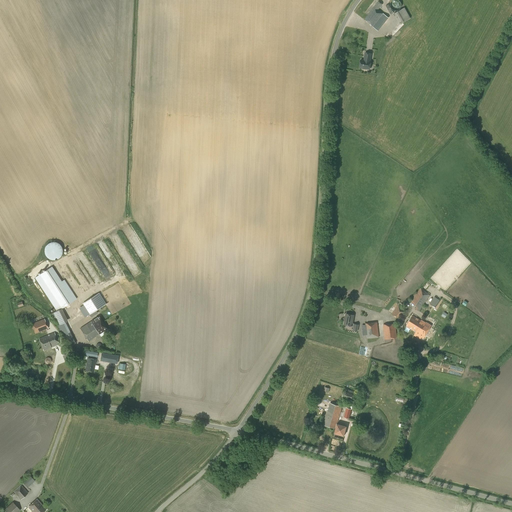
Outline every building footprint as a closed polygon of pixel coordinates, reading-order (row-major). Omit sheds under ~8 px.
[(395,11),(396,11),(397,11),(398,10),(399,9),(400,9),(401,8),(401,7),(401,6),(401,5),(401,4),(401,3),(400,2),(400,1),(399,1),(398,0),(393,0),(392,1),(391,2),(391,3),(390,4),(390,5),(390,6),(391,7),(391,8),(392,9),(393,10),(394,10),(395,11)] [(378,31),(388,18),(378,9),(382,4),(378,1),(364,19),(366,22),(367,21),(370,24),(370,25),(372,27),(373,26),(378,31)] [(405,8),(394,13),(399,24),(411,19),(405,8)] [(370,61),(371,54),(366,53),(364,61),(361,60),(360,67),(363,68),(363,69),(366,69),(367,68),(370,69),(371,62),(370,61)] [(51,260),(53,260),(54,260),(56,260),(57,259),(59,258),(60,257),(61,256),(62,255),(62,253),(63,252),(63,250),(62,249),(62,247),(61,246),(60,245),(59,244),(58,243),(57,242),(55,242),(54,242),(52,242),(51,242),(49,243),(48,244),(47,245),(46,246),(45,247),(44,249),(44,250),(44,252),(45,253),(45,255),(46,256),(47,257),(48,258),(50,259),(51,260)] [(35,277),(57,311),(62,308),(77,299),(70,289),(68,291),(52,266),(35,277)] [(424,304),(430,295),(421,288),(414,297),(424,304)] [(99,293),(82,303),(83,305),(79,307),(85,317),(90,314),(91,316),(98,312),(96,310),(106,304),(99,293)] [(428,306),(424,304),(414,297),(411,302),(417,306),(415,308),(419,311),(422,307),(426,310),(428,306)] [(435,307),(439,300),(434,297),(430,303),(435,307)] [(399,320),(406,312),(399,305),(391,313),(399,320)] [(357,332),(359,325),(353,323),(354,315),(346,314),(344,325),(352,326),(352,327),(353,327),(353,331),(357,332)] [(88,341),(107,329),(98,316),(80,328),(88,341)] [(418,325),(421,321),(412,316),(406,326),(416,332),(418,329),(420,327),(419,326),(418,325)] [(49,330),(45,319),(31,324),(35,334),(47,329),(47,331),(49,330)] [(418,329),(416,332),(415,333),(424,338),(431,326),(426,323),(421,321),(418,325),(419,326),(420,327),(418,329)] [(367,339),(379,337),(377,322),(365,324),(367,339)] [(385,339),(397,338),(395,323),(383,325),(385,339)] [(44,350),(51,347),(59,344),(54,333),(39,338),(44,350)] [(118,356),(101,353),(100,361),(117,364),(118,356)] [(93,371),(95,359),(88,358),(86,370),(93,371)] [(353,403),(357,387),(345,384),(341,399),(353,403)] [(355,410),(356,406),(343,402),(342,407),(346,408),(344,417),(349,419),(352,409),(355,410)] [(336,424),(337,424),(342,407),(330,403),(324,425),(334,428),(336,424)] [(346,427),(337,424),(336,424),(334,428),(336,428),(334,433),(344,436),(346,427)] [(31,476),(23,483),(27,488),(35,481),(31,476)] [(21,499),(28,493),(20,485),(13,491),(21,499)] [(32,511),(43,511),(46,509),(37,499),(28,506),(32,511)] [(18,511),(20,510),(13,502),(5,509),(7,511),(18,511)]
